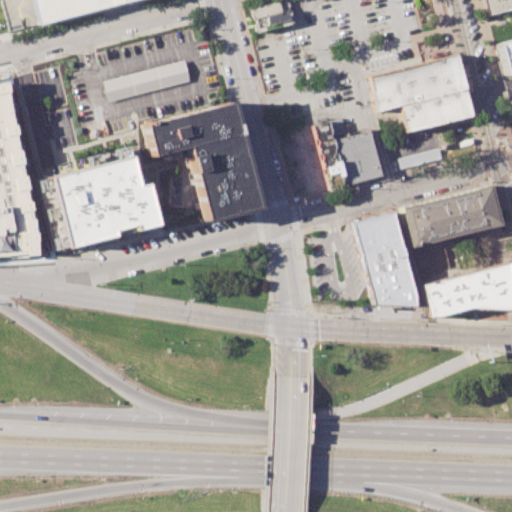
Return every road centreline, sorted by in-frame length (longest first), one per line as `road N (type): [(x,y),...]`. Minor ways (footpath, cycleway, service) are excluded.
road 1 (residential): [(222,0),(288,277),(292,327)]
road 2 (tertiary): [(292,327),(6,285)]
road 3 (tertiary): [(275,221),(6,285)]
road 4 (residential): [(0,56),(222,0)]
road 5 (tertiary): [(275,221),(495,161)]
road 6 (motorway): [(183,428),(0,303)]
road 7 (motorway): [(492,338),(299,432)]
road 8 (motorway): [(511,440),(299,432)]
road 9 (motorway): [(0,506),(128,485),(197,464)]
road 10 (tertiary): [(492,338),(292,327)]
road 11 (motorway): [(0,456),(197,464)]
road 12 (motorway): [(183,428),(0,421)]
road 13 (motorway): [(197,464),(376,471)]
road 14 (tertiary): [(453,0),(495,161)]
road 15 (residential): [(290,375),(286,511)]
road 16 (motorway): [(376,471),(511,476)]
